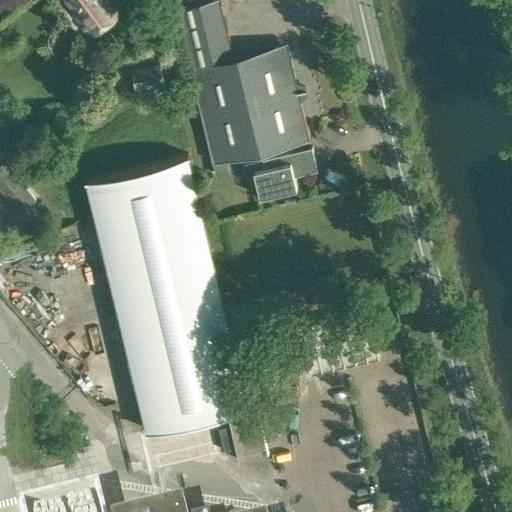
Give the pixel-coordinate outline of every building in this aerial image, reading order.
[(67,0),(72,6),(69,8),(90,37),(122,13),(112,0),(67,0)] [(222,0),(207,0),(177,7),(181,26),(191,65),(214,162),(311,139),(288,41),(235,54),(222,0)] [(160,62),(131,68),(138,96),(166,90),(160,62)] [(266,167),(255,170),(258,180),(262,196),(299,187),(295,169),(318,164),(313,147),(264,158),(266,167)] [(190,154),(87,178),(146,429),(250,405),(190,154)] [(10,163),(0,170),(0,186),(11,200),(28,187),(10,163)] [(109,376),(99,389),(111,397),(120,385),(109,376)] [(258,408),(230,415),(240,461),(269,454),(258,408)] [(63,438),(43,443),(45,453),(65,449),(63,438)] [(104,511),(98,487),(19,505),(20,511),(104,511)] [(181,511),(179,500),(128,511),(181,511)]
